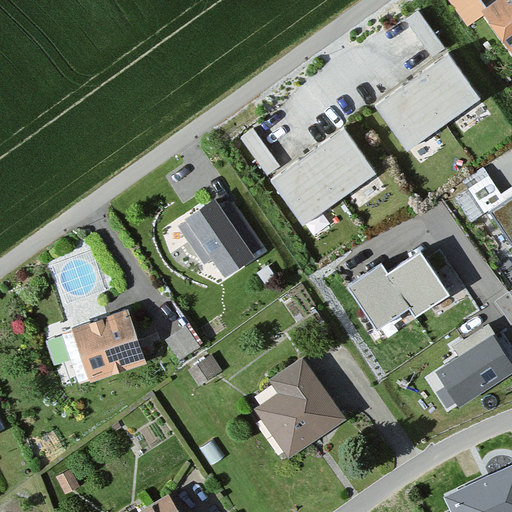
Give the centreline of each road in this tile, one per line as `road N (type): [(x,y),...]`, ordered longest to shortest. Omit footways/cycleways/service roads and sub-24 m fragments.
road 1 (residential): [(380,0),(0,267)]
road 2 (residential): [(347,511),(409,467),(511,414)]
road 3 (unknown): [(511,303),(461,231),(430,221),(394,240)]
